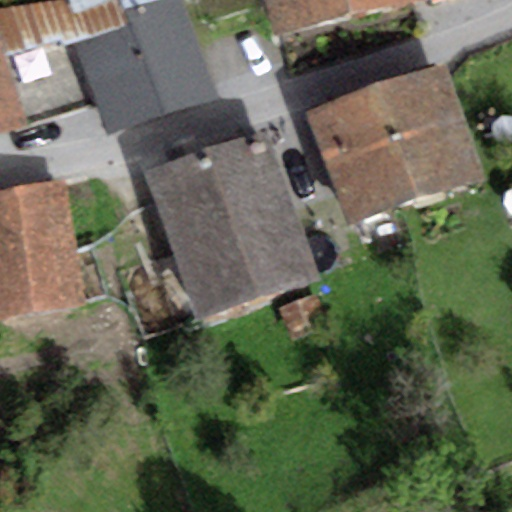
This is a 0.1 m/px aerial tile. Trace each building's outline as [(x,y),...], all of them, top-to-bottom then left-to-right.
[(75,43),(126,26),(118,4),(74,18),(67,0),(65,0),(0,9),(0,39),(5,57),(75,43)] [(67,0),(74,18),(118,4),(129,0),(67,0)] [(75,43),(108,138),(218,100),(182,0),(129,0),(118,4),(126,26),(75,43)] [(344,0),(263,0),(274,42),(350,22),(344,0)] [(344,0),(350,22),(448,0),(344,0)] [(0,135),(27,127),(5,57),(0,39),(0,135)] [(486,180),(449,65),(378,87),(418,201),(486,180)] [(418,201),(378,87),(308,111),(348,225),(418,201)] [(241,142),(147,174),(196,319),(319,278),(274,145),(246,155),(241,142)] [(0,317),(83,304),(63,182),(0,192),(0,317)]
